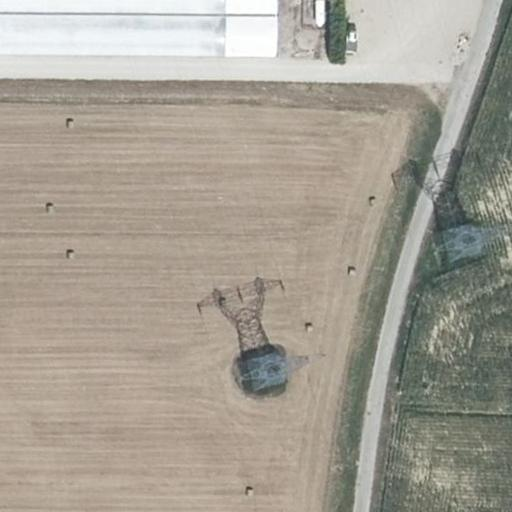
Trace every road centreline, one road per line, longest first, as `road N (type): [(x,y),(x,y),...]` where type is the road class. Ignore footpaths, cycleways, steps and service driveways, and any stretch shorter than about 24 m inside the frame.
road 1 (unclassified): [(362,511),(391,305),(491,0)]
road 2 (track): [(0,72),(347,70),(465,85)]
